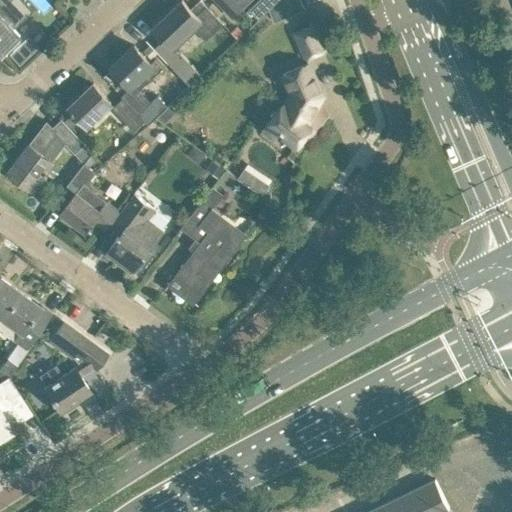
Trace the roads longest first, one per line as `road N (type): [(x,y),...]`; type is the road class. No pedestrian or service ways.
road 1 (secondary): [(507,254),(261,387),(67,511)]
road 2 (secondary): [(164,511),(511,324)]
road 3 (unclassified): [(205,368),(264,318),(395,139)]
road 4 (tertiary): [(399,1),(507,254)]
road 5 (residential): [(205,368),(0,217)]
road 6 (unclassified): [(0,501),(205,368)]
road 7 (tertiary): [(511,174),(439,12),(426,0)]
road 8 (residential): [(126,0),(9,107)]
road 9 (residential): [(395,139),(400,122),(364,14)]
